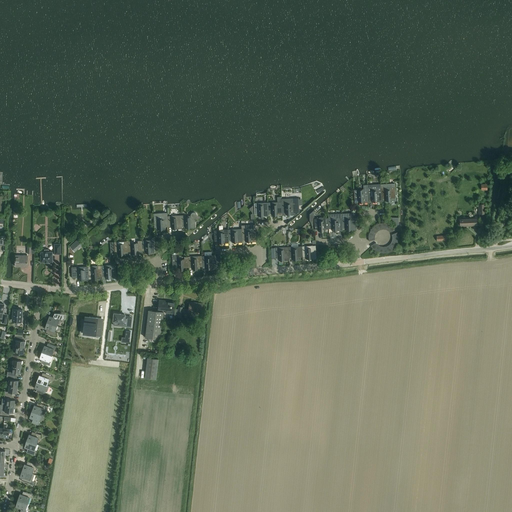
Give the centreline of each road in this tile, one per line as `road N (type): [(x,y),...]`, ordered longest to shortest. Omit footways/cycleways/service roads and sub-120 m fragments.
road 1 (track): [(147,284),(118,511)]
road 2 (residential): [(16,446),(43,289)]
road 3 (unclassified): [(359,263),(494,248)]
